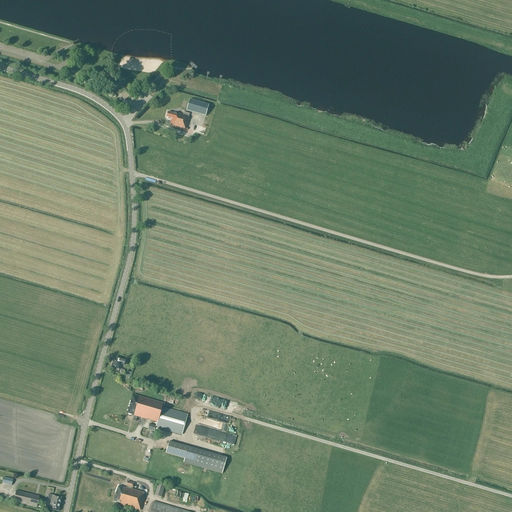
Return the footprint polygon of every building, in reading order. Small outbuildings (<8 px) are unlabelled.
[(187,110),(201,115),(206,116),(209,105),(190,100),(187,110)] [(173,114),(167,112),(166,117),(172,119),(170,126),(186,130),(189,120),(188,120),(189,114),(184,113),(183,115),(174,112),(173,114)] [(111,367),(119,370),(122,362),(126,363),(127,360),(120,358),(119,361),(113,359),(111,367)] [(181,434),(187,414),(161,407),(162,403),(133,395),(127,413),(134,415),(134,416),(133,420),(136,421),(138,417),(157,422),(156,427),(181,434)] [(227,412),(229,403),(204,395),(202,403),(215,406),(219,408),(218,409),(227,412)] [(195,435),(235,444),(237,436),(225,434),(228,418),(214,415),(213,419),(208,418),(208,420),(204,420),(202,428),(197,427),(195,435)] [(169,441),(165,453),(185,458),(184,462),(222,473),(226,458),(169,441)] [(132,487),(133,484),(127,482),(126,485),(126,487),(124,487),(124,488),(118,486),(113,501),(120,504),(120,505),(140,511),(144,498),(142,498),(144,492),(131,489),(132,487)] [(159,483),(155,495),(162,497),(166,485),(159,483)] [(16,491),(13,502),(36,507),(39,496),(16,491)] [(52,494),(48,493),(47,501),(50,501),(50,504),(51,505),(50,510),(58,511),(62,497),(52,495),(52,494)] [(150,511),(189,511),(154,501),(150,511)]
